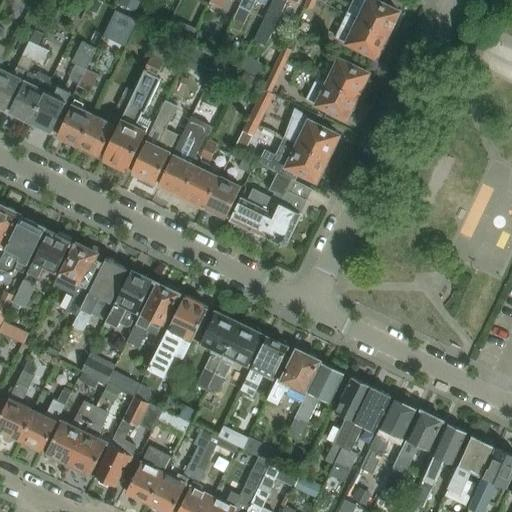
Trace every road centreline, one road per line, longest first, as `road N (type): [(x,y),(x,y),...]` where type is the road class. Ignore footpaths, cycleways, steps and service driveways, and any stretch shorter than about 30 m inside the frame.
road 1 (residential): [(305,304),(0,155)]
road 2 (residential): [(305,304),(456,0)]
road 3 (residential): [(511,406),(305,304)]
